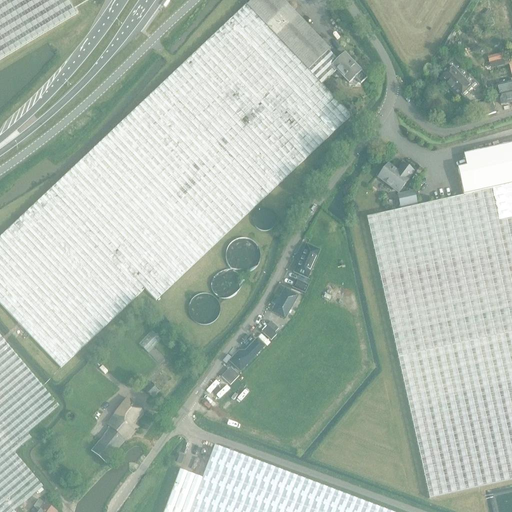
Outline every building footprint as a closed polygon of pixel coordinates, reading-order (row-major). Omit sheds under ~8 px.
[(0,0),(0,57),(76,11),(69,0),(0,0)] [(282,0),(252,0),(247,5),(308,70),(329,50),(282,0)] [(308,71),(308,70),(247,5),(0,237),(0,304),(60,369),(144,290),(155,302),(350,116),(308,71)] [(360,84),(367,78),(344,54),(329,68),(334,73),(336,70),(348,83),(354,78),(360,84)] [(488,57),(490,63),(503,59),(501,54),(488,57)] [(453,59),(440,72),(443,76),(441,78),(452,89),(451,91),(458,98),(460,95),(464,99),(479,85),(475,82),(460,66),(453,59)] [(511,82),(497,86),(498,90),(501,105),(511,102),(511,82)] [(496,113),(493,100),(475,105),(478,118),(496,113)] [(457,169),(463,195),(511,183),(511,144),(464,155),(466,167),(457,169)] [(413,172),(403,165),(397,172),(388,165),(378,178),(399,193),(408,181),(408,180),(413,172)] [(511,183),(463,195),(463,197),(367,218),(428,499),(511,480),(511,183)] [(401,209),(417,205),(414,191),(398,194),(401,209)] [(304,251),(295,275),(309,280),(318,256),(304,251)] [(295,280),(292,288),(305,294),(308,285),(295,280)] [(276,305),(272,312),(284,319),(297,296),(285,289),(279,299),(276,297),(272,303),(276,305)] [(270,341),(276,335),(274,333),(278,329),(270,322),(261,332),(270,341)] [(152,332),(139,345),(148,354),(161,341),(152,332)] [(0,511),(13,511),(14,511),(21,511),(19,508),(43,488),(14,454),(31,439),(27,434),(59,408),(0,336),(0,511)] [(233,364),(239,371),(240,372),(264,347),(257,340),(241,356),(238,353),(234,357),(237,360),(233,364)] [(105,361),(100,356),(94,363),(98,367),(105,361)] [(230,368),(221,378),(230,386),(239,377),(230,368)] [(150,382),(143,390),(153,399),(160,390),(150,382)] [(111,428),(101,440),(98,444),(92,451),(107,463),(135,428),(131,425),(142,412),(127,400),(107,425),(111,428)] [(387,511),(214,449),(203,479),(202,478),(189,511),(387,511)] [(189,511),(202,478),(191,474),(180,471),(164,511),(189,511)] [(56,511),(45,504),(44,505),(39,501),(34,508),(39,511),(38,511),(56,511)]
